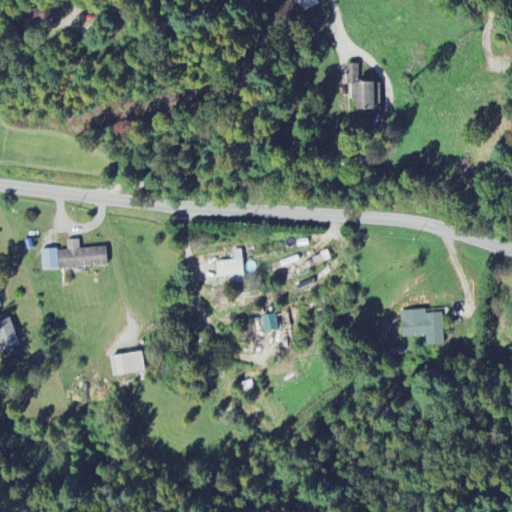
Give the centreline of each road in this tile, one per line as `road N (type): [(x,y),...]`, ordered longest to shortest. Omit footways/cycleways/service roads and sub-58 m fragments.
road 1 (residential): [(511,251),(406,221),(0,185)]
road 2 (residential): [(85,197),(291,175),(337,95),(341,58),(327,0)]
